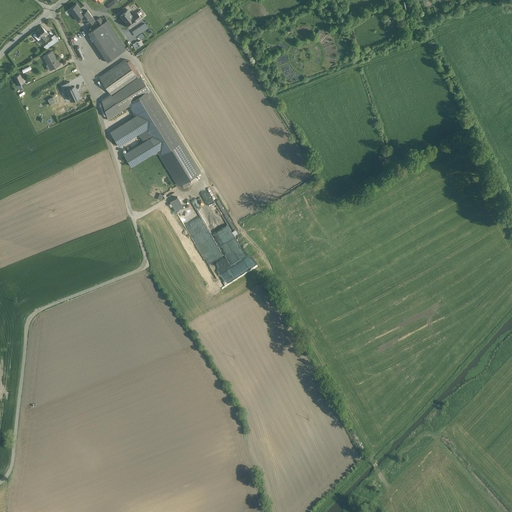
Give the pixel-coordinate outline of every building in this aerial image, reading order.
[(113,0),(107,5),(110,9),(116,4),(113,0)] [(84,13),(76,4),(69,9),(77,20),(78,19),(82,23),(85,21),(88,26),(95,20),(87,10),(84,13)] [(125,22),(132,16),(127,10),(120,16),(125,22)] [(132,16),(125,22),(129,28),(137,22),(136,21),(141,18),(140,17),(144,15),(140,10),(132,16)] [(120,47),(103,22),(98,25),(88,32),(105,57),(120,47)] [(144,23),(132,32),(135,36),(139,33),(139,32),(146,27),(144,23)] [(41,27),(35,33),(40,39),(41,39),(44,42),(48,39),(44,35),(47,33),(41,27)] [(140,46),(137,41),(132,44),(135,50),(140,46)] [(52,51),(43,56),(48,65),(50,64),(52,69),(60,64),(58,60),(57,60),(52,51)] [(125,59),(108,71),(107,69),(98,75),(111,94),(112,95),(137,77),(126,61),(125,59)] [(181,142),(137,70),(137,71),(129,60),(126,61),(137,77),(112,95),(121,108),(122,107),(130,121),(111,132),(119,145),(139,133),(144,141),(124,153),(132,166),(153,152),(154,154),(158,152),(160,155),(181,142)] [(14,77),(18,86),(20,85),(24,82),(20,74),(14,77)] [(69,81),(61,85),(64,91),(65,90),(70,101),(80,97),(74,85),(72,87),(69,81)] [(102,100),(107,118),(121,108),(112,95),(111,94),(102,100)] [(178,196),(169,200),(175,210),(183,206),(178,196)] [(230,229),(236,229),(216,196),(213,197),(213,204),(211,205),(208,205),(206,206),(205,208),(203,204),(206,204),(208,203),(209,197),(208,198),(207,200),(205,200),(203,198),(198,201),(198,202),(205,213),(208,213),(208,216),(212,216),(215,220),(214,223),(219,223),(223,221),(225,224),(228,225),(230,229)]
